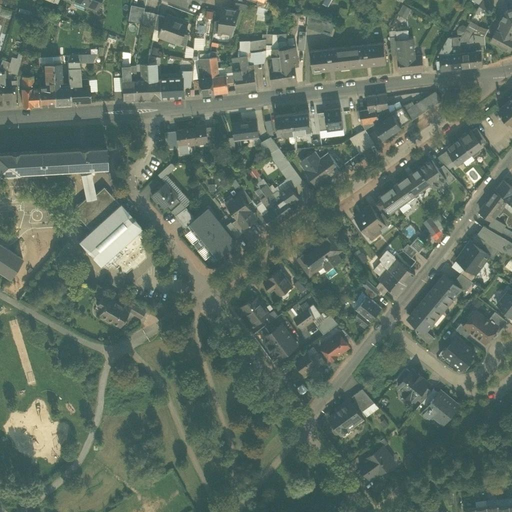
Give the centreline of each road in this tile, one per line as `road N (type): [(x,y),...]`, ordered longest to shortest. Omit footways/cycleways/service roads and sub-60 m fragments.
road 1 (residential): [(498,73),(0,120)]
road 2 (residential): [(498,73),(206,295)]
road 3 (unclassified): [(0,292),(111,353),(206,295)]
road 4 (residential): [(383,324),(511,158)]
road 5 (residential): [(302,427),(206,295)]
road 6 (residential): [(302,427),(383,324)]
road 7 (residential): [(206,295),(132,191)]
